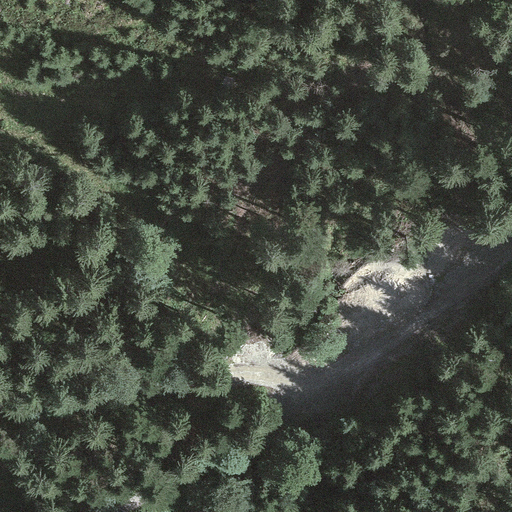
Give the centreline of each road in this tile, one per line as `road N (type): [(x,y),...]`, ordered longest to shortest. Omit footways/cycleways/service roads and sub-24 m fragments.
road 1 (track): [(0,402),(258,374),(339,382)]
road 2 (track): [(511,255),(339,382)]
road 3 (track): [(0,58),(151,19),(191,0)]
